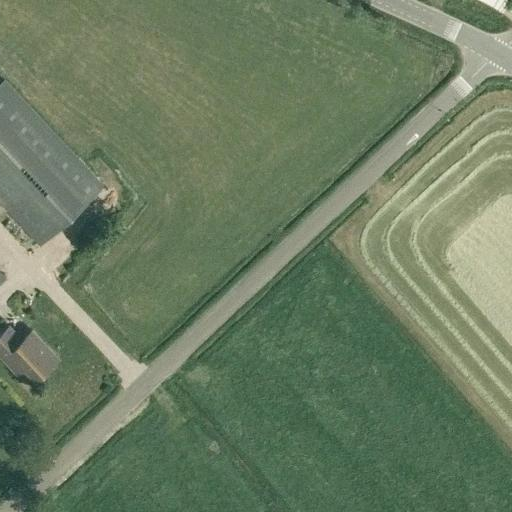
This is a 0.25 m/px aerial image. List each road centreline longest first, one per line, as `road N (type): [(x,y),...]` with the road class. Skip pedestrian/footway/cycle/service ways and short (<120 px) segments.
road 1 (unclassified): [(8,511),(499,51)]
road 2 (tertiary): [(499,51),(388,0)]
